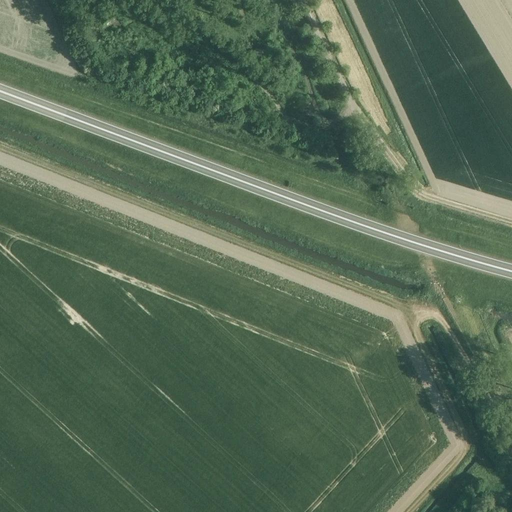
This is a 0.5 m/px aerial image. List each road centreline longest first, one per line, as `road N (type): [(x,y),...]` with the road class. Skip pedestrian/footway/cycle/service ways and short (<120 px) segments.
road 1 (trunk): [(0,91),(379,231),(511,271)]
road 2 (unclassified): [(423,192),(354,109),(301,0)]
road 3 (track): [(511,443),(466,359),(419,306)]
